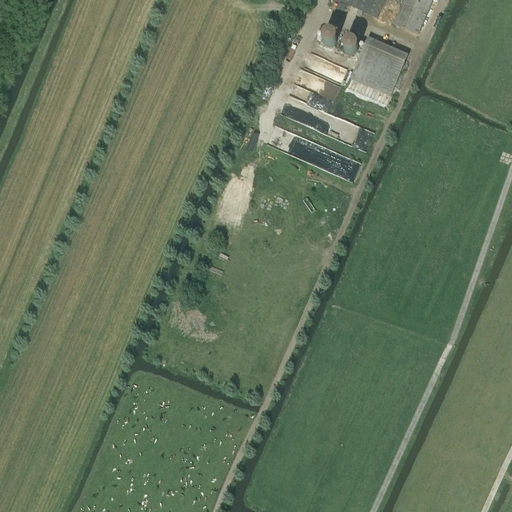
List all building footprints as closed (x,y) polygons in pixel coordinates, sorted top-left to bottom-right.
[(42,12),(46,0),(35,0),(32,8),(42,12)] [(331,0),(331,1),(377,19),(384,0),(405,0),(394,26),(418,36),(433,0),(331,0)] [(335,14),(342,17),(345,10),(338,7),(335,14)] [(337,35),(325,31),(321,44),(333,48),(337,35)] [(344,54),(357,53),(356,41),(343,42),(344,54)] [(365,47),(350,80),(391,97),(405,64),(365,47)] [(294,86),(281,117),(367,151),(374,134),(320,112),(325,100),(323,99),(319,107),(313,104),(315,100),(312,99),(310,104),(303,101),(307,91),(294,86)]
